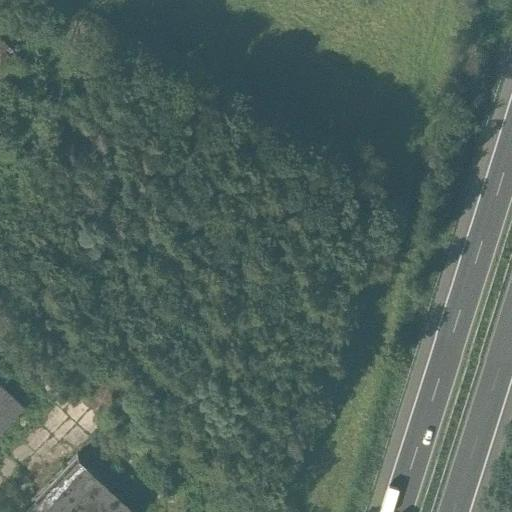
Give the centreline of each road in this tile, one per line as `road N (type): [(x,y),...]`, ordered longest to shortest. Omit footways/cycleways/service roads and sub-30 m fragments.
road 1 (motorway): [(511,145),(395,511)]
road 2 (track): [(0,331),(165,486),(173,511)]
road 3 (motorway): [(451,511),(511,322)]
